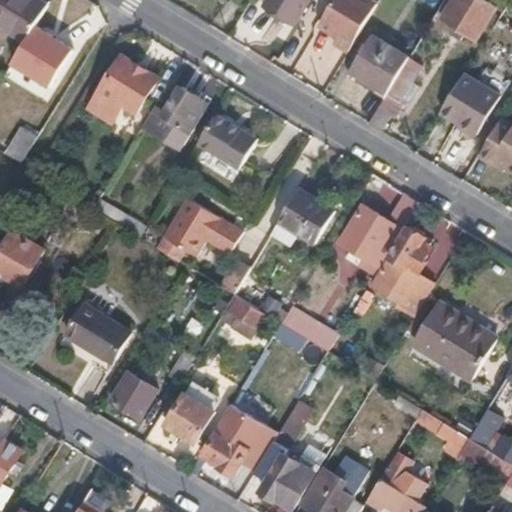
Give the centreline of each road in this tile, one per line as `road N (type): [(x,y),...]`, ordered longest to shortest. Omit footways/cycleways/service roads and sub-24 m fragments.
road 1 (residential): [(129,0),(511,234)]
road 2 (residential): [(218,511),(0,378)]
